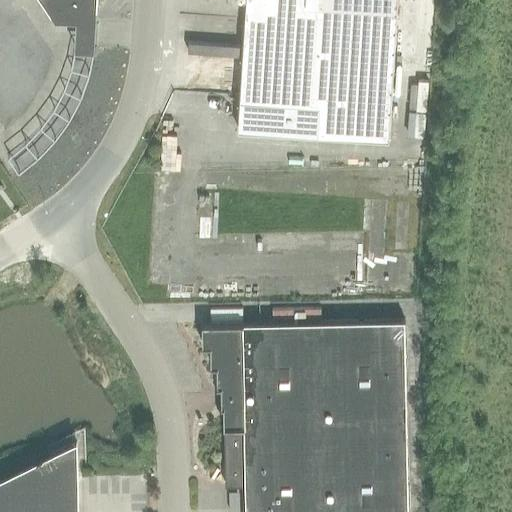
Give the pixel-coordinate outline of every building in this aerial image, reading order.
[(97,20),(97,0),(43,0),(55,18),(97,20)] [(246,0),(238,130),(389,140),(397,0),(246,0)] [(400,191),(356,191),(357,289),(402,289),(400,191)] [(218,224),(185,225),(186,293),(307,290),(305,192),(217,194),(218,224)] [(408,511),(404,320),(202,324),(203,345),(210,345),(211,365),(217,365),(217,385),(221,385),(222,405),(224,405),(225,485),(245,485),(245,511),(408,511)] [(0,511),(77,511),(76,442),(0,479),(0,511)]
